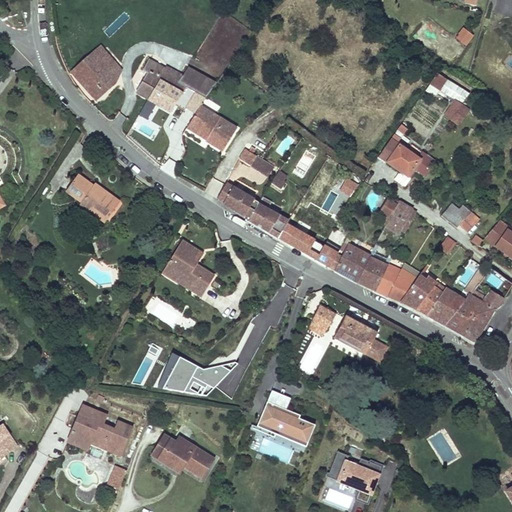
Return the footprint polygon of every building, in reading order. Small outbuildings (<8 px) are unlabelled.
[(186,21),(192,25),(204,4),(198,0),(186,21)] [(474,12),(477,0),(465,0),(463,9),(474,12)] [(204,4),(192,25),(205,31),(217,10),(204,4)] [(466,45),(474,34),(463,26),(455,37),(466,45)] [(100,52),(96,56),(114,77),(110,85),(93,99),(96,104),(113,90),(121,75),(100,52)] [(93,99),(110,85),(114,77),(96,56),(72,76),(93,99)] [(137,93),(149,100),(164,75),(181,85),(185,78),(168,68),(166,71),(150,61),(145,71),(149,74),(137,93)] [(205,101),(215,87),(189,71),(185,78),(181,85),(205,101)] [(447,92),(455,80),(446,74),(438,85),(447,92)] [(164,75),(149,100),(172,114),(178,102),(198,114),(191,125),(211,137),(208,142),(225,152),(238,130),(201,108),(205,101),(181,85),(164,75)] [(453,117),(464,100),(457,95),(446,112),(453,117)] [(146,100),(139,115),(148,119),(155,105),(146,100)] [(426,156),(431,148),(407,132),(409,129),(402,124),(399,128),(406,134),(402,140),(394,135),(382,153),(401,164),(412,171),(423,154),(426,156)] [(211,137),(191,125),(188,130),(208,142),(211,137)] [(406,134),(399,128),(394,135),(402,140),(406,134)] [(247,149),(240,161),(251,168),(258,156),(247,149)] [(412,171),(401,164),(395,173),(408,181),(426,156),(423,154),(412,171)] [(268,178),(275,167),(263,159),(258,156),(251,168),(268,178)] [(97,187),(79,173),(67,189),(82,200),(80,203),(91,212),(96,206),(109,217),(116,208),(114,207),(119,200),(105,189),(103,192),(97,187)] [(288,184),(278,178),(274,185),(283,191),(288,184)] [(0,213),(11,207),(1,190),(4,189),(0,181),(0,213)] [(251,219),(261,204),(226,183),(217,197),(224,201),(223,203),(251,219)] [(391,198),(388,202),(397,207),(399,203),(391,198)] [(286,223),(269,212),(273,204),(265,199),(261,204),(251,219),(250,221),(269,232),(270,230),(279,235),(286,223)] [(389,220),(397,207),(388,202),(381,214),(389,220)] [(389,220),(387,223),(395,229),(398,225),(402,227),(411,210),(401,202),(399,203),(397,207),(389,220)] [(443,216),(456,227),(458,225),(468,213),(464,208),(460,212),(453,205),(443,216)] [(96,206),(91,212),(105,223),(109,217),(96,206)] [(291,214),(285,210),(281,214),(288,219),(291,214)] [(416,214),(411,210),(402,227),(407,231),(416,214)] [(477,220),(468,213),(458,225),(466,232),(477,220)] [(511,232),(507,229),(510,225),(500,217),(489,229),(484,237),(511,257),(511,232)] [(315,241),(318,233),(309,227),(304,233),(315,241)] [(478,244),(482,239),(476,235),(473,240),(478,244)] [(447,238),(439,249),(447,255),(455,244),(447,238)] [(198,247),(189,242),(171,276),(208,295),(218,276),(204,268),(198,265),(202,257),(194,253),(198,247)] [(345,254),(350,245),(345,242),(340,250),(345,254)] [(331,264),(337,267),(358,279),(370,257),(350,245),(345,254),(343,257),(337,254),(331,264)] [(211,254),(198,247),(194,253),(202,257),(198,265),(204,268),(211,254)] [(375,247),(373,250),(386,258),(388,254),(375,247)] [(368,285),(377,289),(385,271),(392,259),(393,256),(388,254),(386,258),(373,250),(370,257),(358,279),(368,285)] [(396,298),(401,301),(419,277),(416,274),(414,277),(401,269),(400,271),(396,268),(399,263),(392,259),(385,271),(377,289),(396,298)] [(116,261),(108,261),(109,280),(117,280),(116,261)] [(416,274),(419,277),(420,274),(421,273),(406,262),(401,269),(414,277),(416,274)] [(468,282),(475,288),(479,284),(489,271),(482,266),(468,282)] [(494,311),(502,305),(511,289),(511,283),(492,268),(490,270),(489,271),(479,284),(490,292),(487,297),(483,303),(471,293),(470,292),(464,300),(446,324),(463,332),(474,337),(494,311)] [(413,306),(417,308),(434,283),(420,274),(419,277),(401,301),(413,306)] [(421,311),(426,313),(445,288),(436,281),(434,283),(417,308),(421,311)] [(490,292),(479,284),(475,288),(487,297),(490,292)] [(426,313),(439,319),(456,295),(445,288),(426,313)] [(443,322),(446,324),(464,300),(456,295),(439,319),(443,322)] [(312,317),(327,325),(333,315),(317,306),(312,317)] [(327,325),(312,317),(309,323),(324,331),(327,325)] [(377,334),(345,317),(333,338),(366,355),(377,334)] [(324,331),(309,323),(306,328),(321,337),(324,331)] [(212,404),(231,359),(218,353),(211,369),(170,352),(158,382),(212,404)] [(493,403),(487,408),(492,414),(499,410),(493,403)] [(99,425),(102,417),(90,412),(84,426),(90,428),(93,422),(99,425)] [(127,460),(138,435),(125,429),(122,437),(109,431),(113,422),(102,417),(99,425),(93,422),(90,428),(84,426),(79,438),(88,442),(86,444),(96,449),(109,454),(110,452),(127,460)] [(9,461),(22,452),(8,431),(0,436),(0,471),(7,467),(2,460),(6,457),(9,461)] [(88,442),(79,438),(74,447),(93,456),(96,449),(86,444),(88,442)] [(187,475),(205,487),(218,467),(184,445),(180,450),(169,443),(162,453),(168,457),(162,467),(178,477),(182,471),(187,475)] [(126,462),(127,460),(110,452),(109,454),(126,462)] [(156,463),(162,467),(168,457),(162,453),(156,463)] [(382,469),(334,454),(327,479),(375,493),(382,469)] [(114,464),(106,484),(119,489),(127,469),(114,464)] [(182,471),(178,477),(183,481),(187,475),(182,471)]
